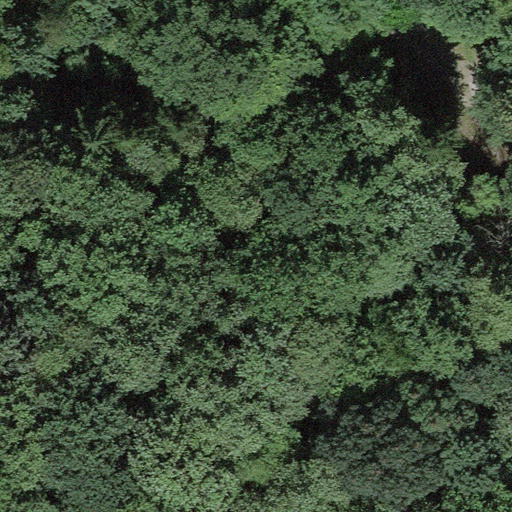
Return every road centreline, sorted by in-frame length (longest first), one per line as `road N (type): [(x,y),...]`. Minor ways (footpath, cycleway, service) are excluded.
road 1 (track): [(511,7),(431,52),(269,0)]
road 2 (track): [(431,52),(511,169)]
